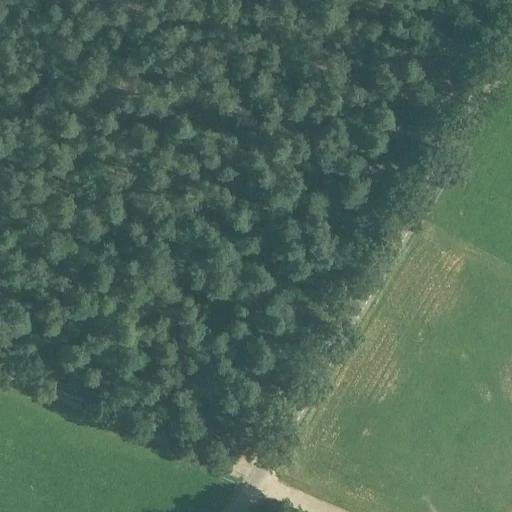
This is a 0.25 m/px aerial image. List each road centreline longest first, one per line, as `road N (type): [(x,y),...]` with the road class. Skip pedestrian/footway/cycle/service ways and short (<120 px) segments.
road 1 (unclassified): [(241,511),(511,39)]
road 2 (track): [(320,511),(0,372)]
